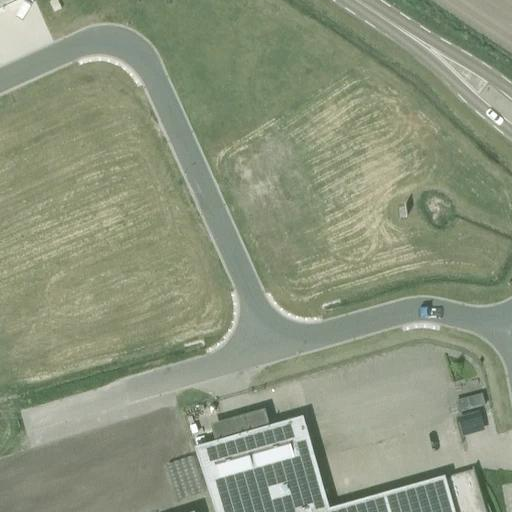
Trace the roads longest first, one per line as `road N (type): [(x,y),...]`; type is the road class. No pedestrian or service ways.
road 1 (unclassified): [(0,83),(109,40),(145,61),(270,349)]
road 2 (unclassified): [(29,420),(270,349)]
road 3 (unclassified): [(270,349),(413,312),(511,333)]
